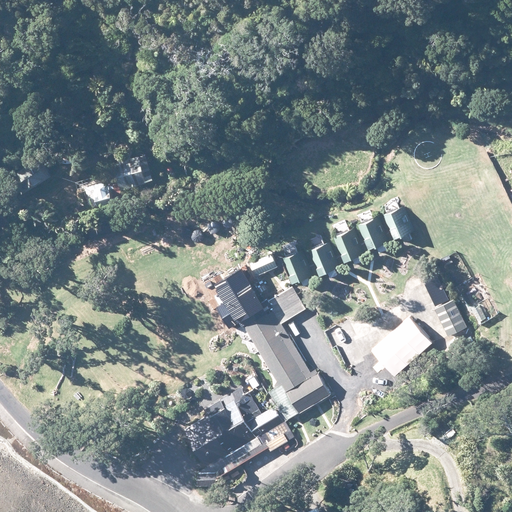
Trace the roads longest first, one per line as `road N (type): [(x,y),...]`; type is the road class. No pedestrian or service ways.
road 1 (unclassified): [(239,511),(330,450),(511,377)]
road 2 (tertiary): [(167,511),(137,487),(45,439),(0,392)]
